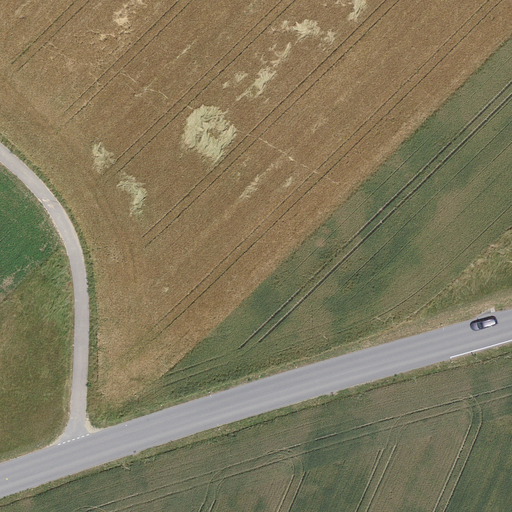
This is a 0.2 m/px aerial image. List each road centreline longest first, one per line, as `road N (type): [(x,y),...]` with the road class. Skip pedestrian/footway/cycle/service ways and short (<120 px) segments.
road 1 (tertiary): [(0,481),(511,325)]
road 2 (track): [(77,455),(82,274),(61,210),(0,156)]
